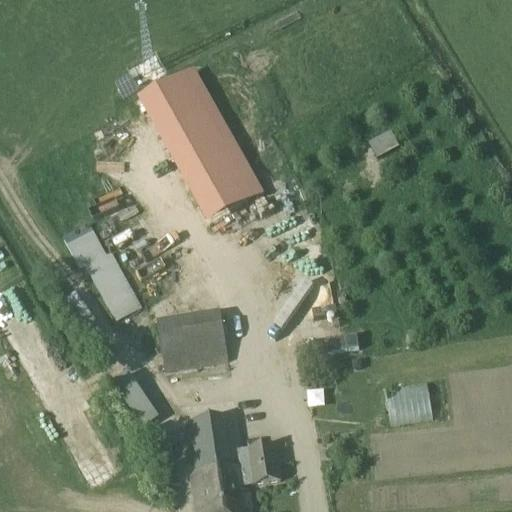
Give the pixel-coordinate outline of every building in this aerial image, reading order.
[(194,75),(137,107),(207,231),(264,199),(194,75)] [(391,133),(368,145),(377,162),(400,150),(391,133)] [(128,189),(156,190),(157,175),(128,174),(128,189)] [(103,255),(88,228),(62,243),(76,268),(83,265),(117,325),(140,312),(140,310),(201,277),(187,250),(156,266),(142,274),(139,269),(138,268),(122,276),(112,257),(106,260),(103,255)] [(325,301),(332,292),(298,266),(264,310),(285,326),(299,308),(311,317),(304,326),(294,318),(280,336),(301,352),(335,309),(325,301)] [(104,339),(75,297),(61,307),(90,348),(104,339)] [(156,325),(164,375),(228,364),(220,315),(156,325)] [(408,338),(410,351),(418,349),(416,337),(408,338)] [(309,347),(311,361),(359,353),(357,339),(309,347)] [(361,372),(361,363),(351,364),(352,373),(361,372)] [(142,434),(159,422),(125,374),(108,386),(142,434)] [(317,391),(315,379),(307,380),(308,392),(317,391)] [(383,393),(389,427),(432,419),(425,385),(383,393)] [(250,511),(247,490),(281,484),(276,448),(241,453),(236,418),(182,427),(195,511),(250,511)]
